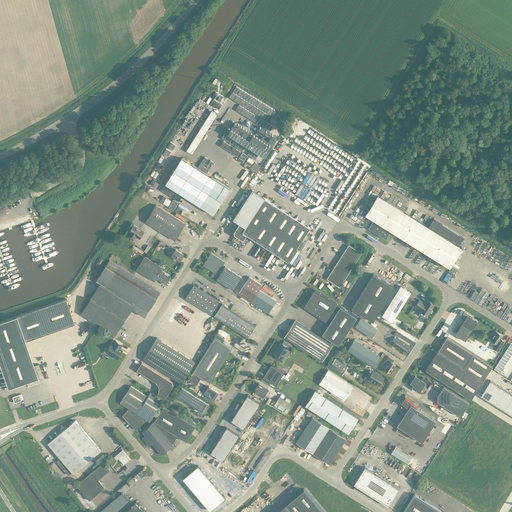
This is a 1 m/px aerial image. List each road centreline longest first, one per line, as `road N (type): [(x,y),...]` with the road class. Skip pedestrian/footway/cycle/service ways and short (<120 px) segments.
road 1 (unclassified): [(97,401),(207,236),(293,293)]
road 2 (tertiary): [(0,155),(93,101),(194,0)]
road 3 (unclassified): [(293,293),(195,443),(161,473)]
road 4 (unclassified): [(329,479),(453,292)]
road 5 (unclassified): [(453,292),(340,222),(293,293)]
road 6 (unclassified): [(329,479),(276,452),(224,511)]
